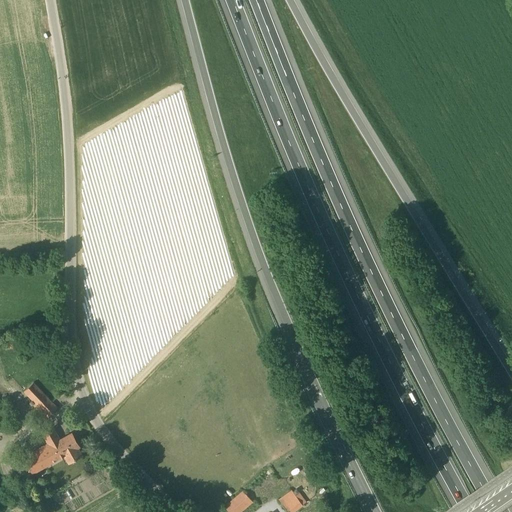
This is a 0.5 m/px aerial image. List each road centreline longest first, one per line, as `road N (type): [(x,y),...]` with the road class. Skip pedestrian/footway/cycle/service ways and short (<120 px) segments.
road 1 (motorway): [(496,511),(369,264),(256,0)]
road 2 (motorway): [(230,0),(300,176),(469,511)]
road 3 (motorway): [(185,0),(254,241),(376,511)]
road 4 (unclassified): [(163,511),(104,451),(76,403),(67,138),(47,0)]
road 5 (motorway): [(511,372),(291,0)]
